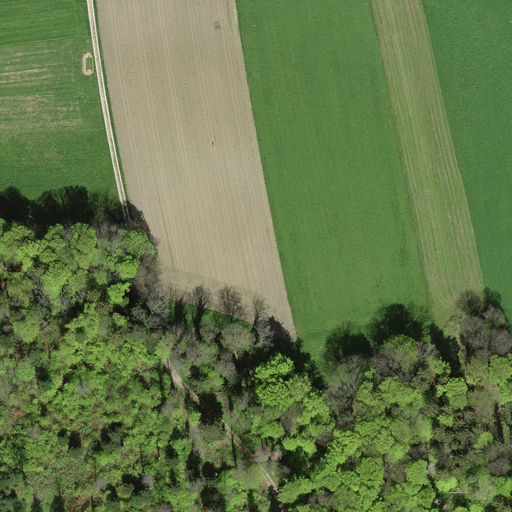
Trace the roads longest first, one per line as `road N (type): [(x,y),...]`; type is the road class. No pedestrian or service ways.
road 1 (track): [(285,511),(271,479),(182,385),(153,337),(87,0)]
road 2 (track): [(197,511),(204,459),(171,370)]
road 3 (track): [(0,285),(140,289)]
